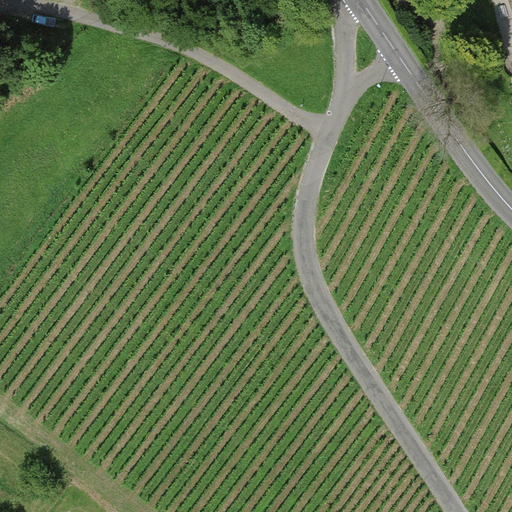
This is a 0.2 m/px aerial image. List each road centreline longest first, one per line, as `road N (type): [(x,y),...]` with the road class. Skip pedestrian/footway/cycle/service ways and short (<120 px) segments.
road 1 (unclassified): [(347,101),(312,189),(312,263),(326,304),(457,511)]
road 2 (track): [(331,132),(171,43),(39,8),(0,8)]
road 3 (tertiary): [(402,58),(511,207)]
